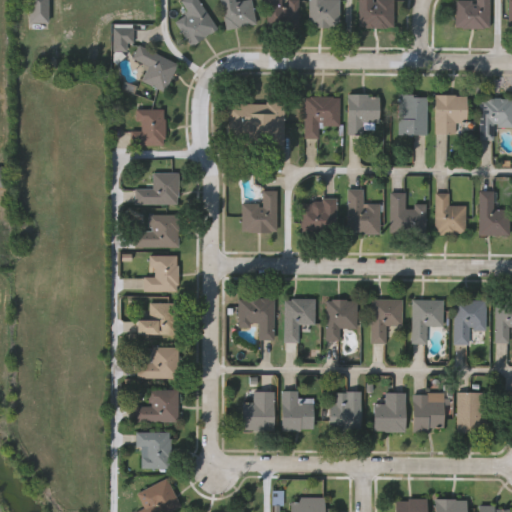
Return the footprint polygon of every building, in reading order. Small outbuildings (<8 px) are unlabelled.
[(47,0),(47,22),(27,22),(27,0),(47,0)] [(190,45),(173,21),(183,14),(182,12),(187,10),(180,0),(196,0),(216,27),(190,45)] [(223,28),(218,0),(250,0),(254,23),(223,28)] [(265,27),(265,0),(279,0),(279,7),(286,7),(286,0),(296,0),(296,27),(284,27),(284,24),(278,24),(278,27),(265,27)] [(307,24),(307,0),(337,0),(337,25),(328,24),(328,27),(312,27),(312,24),(307,24)] [(357,25),(357,0),(371,0),(371,1),(375,1),(375,0),(392,0),(392,26),(385,26),(385,27),(362,27),(362,25),(357,25)] [(453,26),(453,0),(470,0),(470,2),(474,2),(474,0),(488,0),(488,26),(482,26),(482,29),(460,28),(460,26),(453,26)] [(124,51),(110,51),(111,28),(131,28),(131,42),(124,42),(124,51)] [(146,65),(130,57),(137,44),(176,63),(162,91),(140,80),(146,65)] [(396,134),(397,93),(416,93),(416,97),(425,97),(424,134),(396,134)] [(346,134),(346,94),(367,94),(367,96),(377,96),(377,122),(373,122),(373,130),(361,130),(361,134),(346,134)] [(432,133),(433,94),(453,94),(453,96),(464,97),(464,123),(459,123),(459,129),(452,129),(452,134),(432,133)] [(303,138),(303,96),(309,96),(309,95),(331,95),(331,97),(338,97),(338,125),(321,125),(321,122),(317,122),(317,138),(303,138)] [(478,140),(479,100),(484,100),(484,98),(508,98),(508,100),(511,100),(511,128),(499,128),(499,125),(493,124),(493,140),(478,140)] [(225,132),(226,102),(264,103),(264,100),(284,100),(283,153),(258,152),(258,144),(238,143),(238,133),(225,132)] [(130,146),(130,133),(140,132),(140,123),(134,123),(134,109),(161,109),(161,119),(165,119),(165,138),(163,138),(163,146),(130,146)] [(132,204),(132,189),(151,189),(151,172),(177,172),(177,196),(175,196),(175,204),(132,204)] [(345,233),(346,188),(361,188),(360,205),(365,206),(365,203),(377,203),(377,233),(361,233),(361,231),(355,231),(355,233),(345,233)] [(239,232),(240,204),(256,204),(256,206),(260,207),(260,191),(276,191),(276,231),(268,231),(268,233),(251,233),(251,232),(239,232)] [(478,234),(478,191),(492,191),(492,209),(508,209),(508,234),(478,234)] [(388,232),(388,192),(404,193),(403,208),(412,208),(412,204),(424,204),(424,232),(412,232),(412,235),(394,234),(394,232),(388,232)] [(433,232),(434,193),(447,193),(447,205),(464,206),(464,232),(454,232),(454,235),(439,235),(439,232),(433,232)] [(298,230),(299,202),(309,203),(311,200),(320,201),(320,198),(335,197),(335,229),(326,229),(326,232),(310,232),(310,230),(298,230)] [(132,245),(132,229),(150,229),(150,225),(148,225),(148,212),(176,212),(177,228),(175,228),(175,235),(176,235),(176,244),(132,245)] [(142,288),(142,275),(152,275),(153,265),(148,265),(148,253),(175,253),(175,263),(178,263),(177,283),(175,283),(175,289),(142,288)] [(238,325),(238,297),(248,297),(248,296),(268,296),(268,297),(273,297),(274,337),(259,338),(258,320),(249,320),(249,325),(238,325)] [(284,340),(285,298),(291,298),(291,296),(316,297),(315,322),(299,321),(298,340),(284,340)] [(325,337),(325,299),(331,299),(331,297),(347,297),(347,299),(356,299),(356,325),(340,325),(340,337),(325,337)] [(371,341),(371,297),(401,297),(400,323),(384,323),(384,341),(371,341)] [(411,341),(412,298),(443,298),(443,323),(426,323),(425,341),(411,341)] [(453,343),(453,298),(460,299),(460,301),(470,301),(470,299),(485,299),(485,329),(473,329),(473,325),(467,325),(467,343),(453,343)] [(494,342),(494,301),(500,301),(500,299),(511,299),(511,329),(511,326),(507,326),(507,342),(494,342)] [(135,331),(135,318),(140,318),(140,310),(147,310),(147,300),(173,300),(173,310),(176,310),(176,326),(174,326),(174,331),(135,331)] [(135,375),(135,361),(150,362),(150,345),(176,345),(176,375),(135,375)] [(133,422),(133,406),(151,406),(151,402),(148,402),(148,390),(176,389),(177,421),(133,422)] [(511,405),(503,405),(503,389),(511,389),(511,405)] [(241,427),(242,402),(252,401),(252,390),(273,390),(272,430),(251,430),(251,428),(241,427)] [(280,431),(281,390),(296,390),(296,398),(312,398),(312,429),(299,429),(299,431),(280,431)] [(328,427),(328,402),(331,402),(331,396),(340,396),(339,402),(343,402),(343,390),(360,390),(359,427),(353,427),(353,430),(335,430),(335,427),(328,427)] [(457,430),(457,390),(481,390),(481,397),(486,397),(486,424),(475,424),(475,430),(457,430)] [(372,429),(372,403),(384,403),(384,391),(403,392),(403,431),(384,431),(384,429),(372,429)] [(412,430),(412,394),(427,394),(427,391),(443,392),(443,426),(429,426),(429,430),(412,430)] [(140,467),(140,446),(135,446),(135,431),(167,431),(167,437),(169,437),(170,457),(167,457),(168,467),(140,467)] [(164,511),(136,511),(142,509),(135,492),(166,478),(179,505),(164,511)] [(290,511),(290,502),(297,502),(297,496),(323,496),(323,507),(329,507),(328,511),(290,511)] [(434,511),(435,496),(454,496),(454,498),(467,498),(466,511),(434,511)] [(395,511),(395,499),(408,499),(408,497),(426,497),(426,511),(395,511)] [(494,503),(494,506),(508,507),(508,511),(478,511),(479,503),(494,503)]
